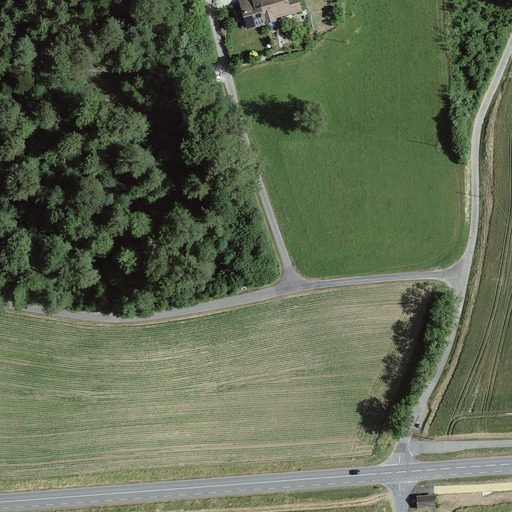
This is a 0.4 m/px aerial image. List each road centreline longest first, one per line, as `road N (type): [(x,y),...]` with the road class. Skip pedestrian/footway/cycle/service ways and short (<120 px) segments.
road 1 (secondary): [(0,502),(400,472)]
road 2 (unclassified): [(293,288),(209,0)]
road 3 (unclassified): [(0,302),(130,317),(293,288)]
road 4 (unclassified): [(464,275),(474,144),(511,41)]
road 5 (unclassified): [(400,472),(403,439),(439,369),(464,275)]
road 6 (unclassified): [(293,288),(464,275)]
